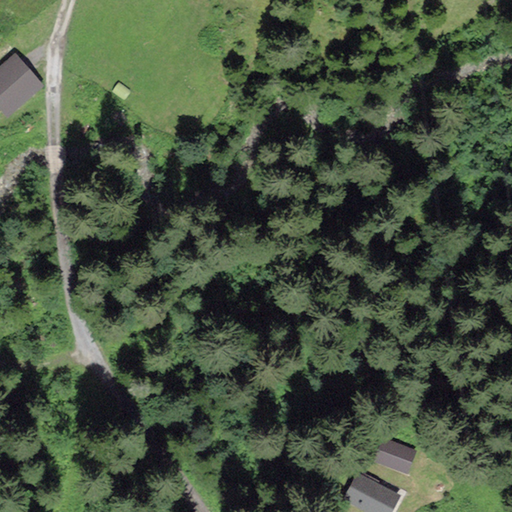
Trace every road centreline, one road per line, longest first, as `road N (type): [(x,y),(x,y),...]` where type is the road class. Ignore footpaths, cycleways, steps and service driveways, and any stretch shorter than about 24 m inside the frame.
road 1 (track): [(130,411),(90,352),(45,235),(32,166),(67,0)]
road 2 (track): [(199,511),(130,411)]
